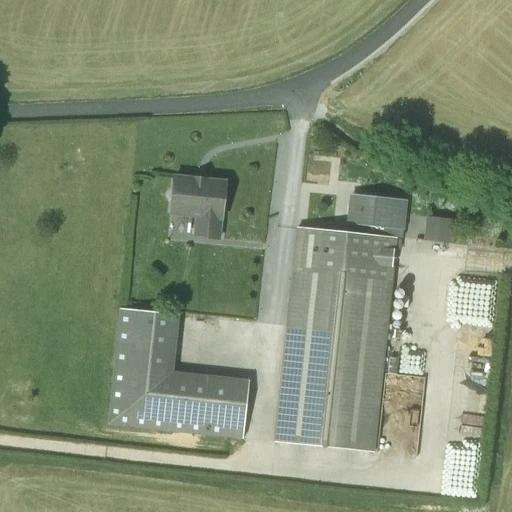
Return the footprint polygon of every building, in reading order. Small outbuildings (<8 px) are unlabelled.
[(170,216),(194,218),(193,237),(219,239),(221,220),(222,220),(226,182),(207,180),(193,178),(193,179),(174,177),(170,216)] [(405,198),(361,193),(352,192),(351,204),(348,230),(396,235),(401,235),(405,198)] [(423,241),(451,244),(453,220),(425,217),(423,241)] [(298,224),(275,438),(373,449),(396,235),(348,230),(298,224)] [(121,305),(109,421),(244,435),(250,377),(173,369),(180,312),(121,305)] [(417,442),(399,440),(398,452),(416,453),(417,442)]
